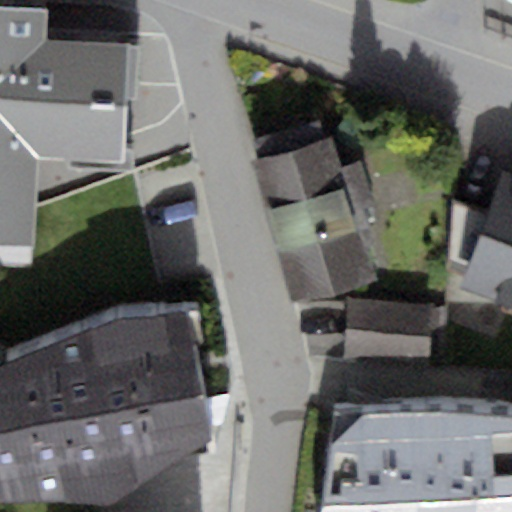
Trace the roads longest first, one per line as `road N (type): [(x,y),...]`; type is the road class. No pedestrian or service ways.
road 1 (residential): [(273,511),(280,426),(271,356),(197,0)]
road 2 (residential): [(288,0),(444,55)]
